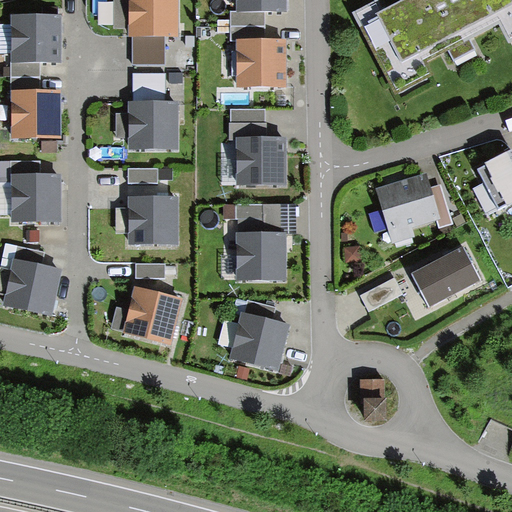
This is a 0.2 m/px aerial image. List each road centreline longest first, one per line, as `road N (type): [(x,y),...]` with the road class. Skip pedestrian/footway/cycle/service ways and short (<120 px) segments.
road 1 (residential): [(332,407),(276,406),(0,339)]
road 2 (residential): [(321,167),(368,162),(511,118)]
road 3 (residential): [(321,167),(320,0)]
road 4 (motorway): [(148,511),(0,478)]
road 5 (residential): [(404,431),(415,395),(403,372),(372,360),(342,374)]
